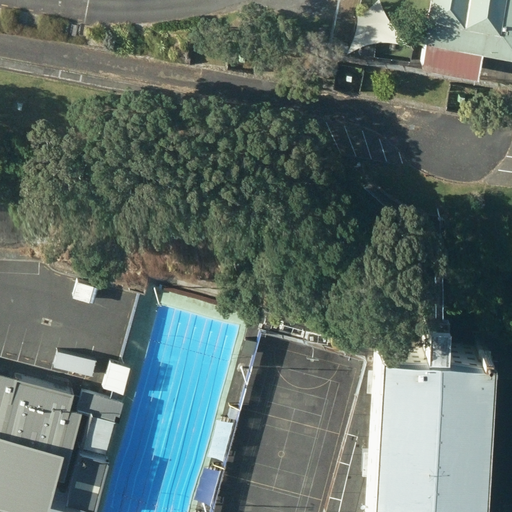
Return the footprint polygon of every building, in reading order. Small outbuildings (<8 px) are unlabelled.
[(484,46),(511,50),(511,0),(429,0),(423,34),(427,35),(422,59),(480,71),(484,46)] [(431,328),(386,325),(375,511),(488,511),(499,332),(453,330),(455,292),(439,291),(436,291),(433,292),(431,328)] [(0,498),(46,510),(61,450),(81,455),(69,500),(95,507),(108,454),(84,448),(86,442),(106,447),(116,410),(120,411),(124,397),(84,387),(79,407),(68,404),(74,381),(0,362),(0,498)] [(233,420),(217,415),(206,451),(222,456),(233,420)] [(220,467),(204,463),(194,496),(210,501),(220,467)]
